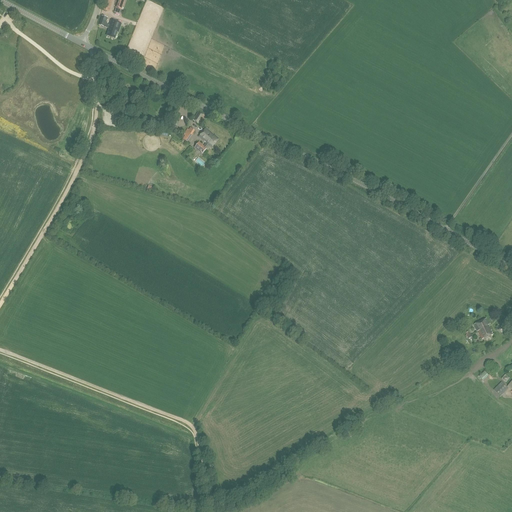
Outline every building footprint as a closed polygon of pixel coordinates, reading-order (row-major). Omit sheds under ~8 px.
[(104,0),(102,10),(109,12),(111,0),(104,0)] [(122,8),(122,7),(120,7),(122,0),(117,0),(115,8),(116,8),(121,10),(123,11),(124,8),(122,8)] [(105,25),(108,18),(101,16),(99,25),(109,29),(107,36),(115,39),(117,32),(118,32),(121,24),(111,21),(109,26),(105,25)] [(198,112),(193,120),(200,124),(205,116),(198,112)] [(183,139),(187,142),(195,131),(190,128),(189,130),(187,129),(183,135),(185,136),(183,139)] [(214,136),(206,128),(198,137),(206,144),(204,147),(199,142),(194,147),(202,154),(208,146),(211,148),(219,139),(215,135),(214,136)] [(487,319),(475,325),(478,332),(482,340),(494,334),(487,319)] [(511,324),(506,319),(497,329),(503,335),(511,326),(511,324)] [(487,376),(489,374),(486,371),(480,377),(485,382),(489,378),(487,376)] [(500,397),(509,389),(502,382),(494,390),(500,397)]
